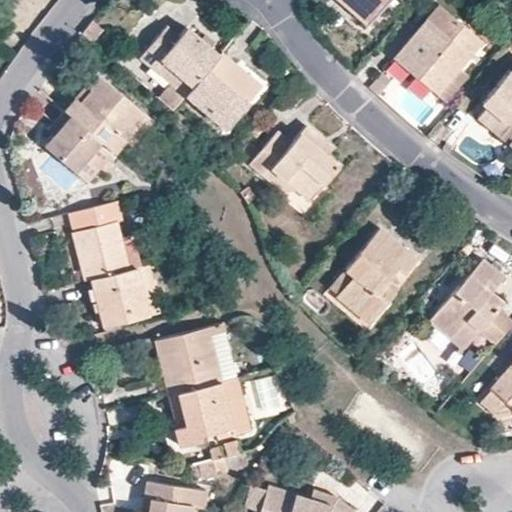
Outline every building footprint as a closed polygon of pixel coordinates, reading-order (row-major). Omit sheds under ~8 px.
[(340,0),(367,22),(386,0),(340,0)] [(439,5),(394,57),(443,98),(464,73),(458,67),(480,40),(439,5)] [(91,44),(103,29),(92,20),(80,35),(91,44)] [(139,57),(185,96),(219,55),(185,27),(175,38),(163,27),(139,57)] [(220,53),(219,55),(185,96),(223,127),(254,92),(229,71),(234,64),(220,53)] [(511,65),(509,63),(480,96),(486,101),(476,112),(499,131),(507,121),(511,125),(511,65)] [(259,86),(234,64),(229,71),(254,92),(259,86)] [(95,72),(62,110),(99,141),(111,152),(113,153),(124,139),(130,145),(151,119),(95,72)] [(99,141),(62,110),(47,127),(54,134),(45,146),(74,171),(99,141)] [(505,137),(511,128),(511,125),(507,121),(499,131),(505,137)] [(314,146),(321,139),(305,125),(290,144),(275,131),(249,162),(262,174),(270,167),(292,187),(321,152),(314,146)] [(328,144),(321,139),(314,146),(321,152),(328,144)] [(111,152),(99,141),(74,171),(86,182),(111,152)] [(328,144),(321,152),(326,156),(332,148),(328,144)] [(326,156),(321,152),(292,187),(308,201),(337,166),(326,156)] [(281,191),(292,187),(270,167),(262,174),(281,191)] [(115,201),(66,215),(83,281),(92,279),(127,269),(119,238),(114,220),(119,219),(115,201)] [(379,227),(342,269),(350,276),(336,292),(368,321),(393,290),(384,282),(397,266),(403,272),(415,258),(379,227)] [(138,267),(130,235),(119,238),(127,269),(135,267),(138,267)] [(464,319),(477,332),(492,344),(511,322),(495,308),(502,301),(490,290),(502,276),(482,258),(428,320),(449,337),(464,319)] [(146,264),(138,267),(135,267),(147,314),(158,311),(146,264)] [(135,267),(127,269),(92,279),(104,325),(147,314),(135,267)] [(350,276),(342,269),(328,285),(336,292),(350,276)] [(462,348),(477,332),(464,319),(449,337),(462,348)] [(218,321),(153,339),(157,354),(166,352),(171,374),(162,375),(167,394),(220,381),(208,334),(221,331),(218,321)] [(166,352),(157,354),(162,375),(171,374),(166,352)] [(511,360),(489,389),(505,400),(511,407),(511,360)] [(235,377),(220,381),(231,427),(216,430),(217,438),(247,430),(235,377)] [(220,381),(167,394),(172,416),(181,414),(183,425),(175,426),(172,427),(178,446),(202,440),(201,434),(216,430),(231,427),(220,381)] [(494,412),(505,400),(489,389),(480,400),(494,412)] [(181,414),(172,416),(175,426),(183,425),(181,414)] [(209,449),(211,461),(221,458),(218,446),(209,449)] [(221,458),(211,461),(213,469),(223,466),(221,458)] [(146,480),(143,495),(149,497),(147,511),(141,511),(140,511),(136,510),(135,511),(199,511),(200,505),(204,506),(206,490),(146,480)] [(266,485),(259,511),(260,511),(339,511),(330,504),(308,498),(266,485)] [(312,489),(308,498),(330,504),(339,511),(352,511),(332,496),(312,489)] [(143,495),(140,511),(141,511),(147,511),(149,497),(143,495)]
